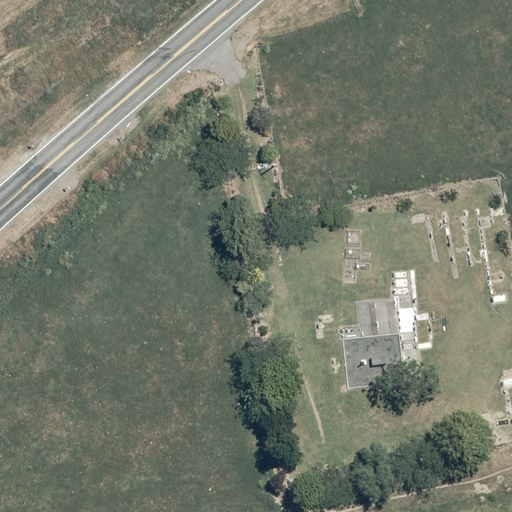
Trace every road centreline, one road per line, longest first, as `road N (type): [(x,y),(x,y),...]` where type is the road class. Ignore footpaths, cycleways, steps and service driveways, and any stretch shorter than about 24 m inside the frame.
road 1 (tertiary): [(0,209),(242,0)]
road 2 (track): [(201,35),(239,91),(265,227)]
